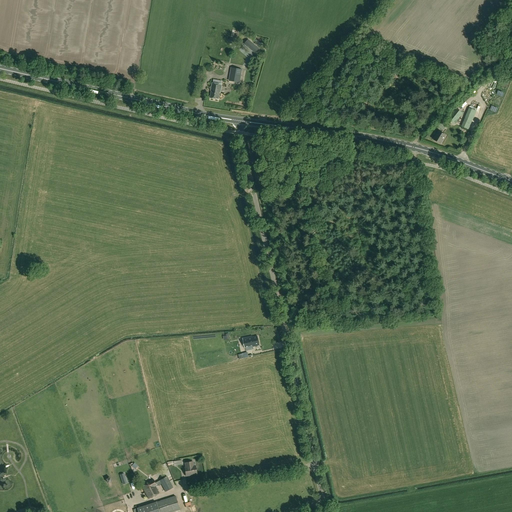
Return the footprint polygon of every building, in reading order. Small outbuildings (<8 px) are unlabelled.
[(248,41),(245,45),(250,49),(253,45),(248,41)] [(229,81),(240,83),(242,69),(231,67),(229,81)] [(222,84),(212,82),(211,90),(212,90),(211,98),(218,99),(219,91),(221,92),(222,84)] [(454,124),(464,114),(458,108),(448,118),(454,124)] [(469,108),(465,117),(472,121),(476,111),(469,108)] [(460,126),(468,130),(471,123),(463,120),(460,126)] [(441,144),(446,136),(439,131),(434,140),(441,144)] [(249,346),(246,347),(247,351),(253,349),(253,347),(260,346),(258,337),(253,338),(253,337),(248,338),(249,346)] [(197,474),(195,466),(194,466),(193,462),(185,463),(186,468),(185,468),(186,476),(197,474)] [(153,479),(142,485),(149,498),(158,493),(155,486),(157,485),(157,486),(161,484),(165,491),(173,487),(167,476),(155,483),(153,479)] [(171,511),(180,509),(175,496),(133,510),(134,511),(171,511)]
